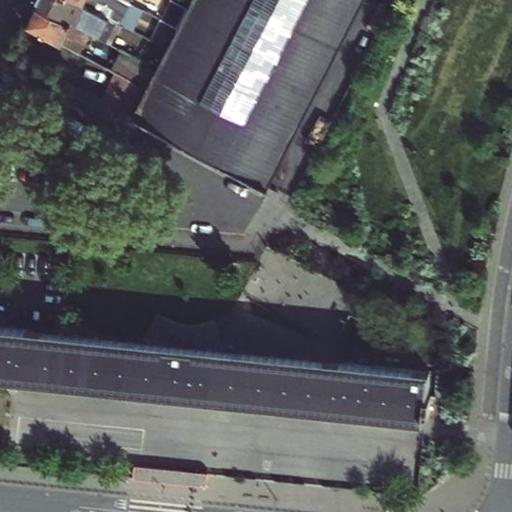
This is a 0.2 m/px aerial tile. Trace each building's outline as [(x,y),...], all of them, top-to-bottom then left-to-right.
[(97,10),(77,0),(41,0),(38,7),(90,34),(96,24),(91,21),(97,10)] [(77,0),(97,10),(101,0),(102,0),(122,10),(127,0),(126,0),(77,0)] [(194,0),(191,7),(181,28),(170,48),(159,69),(148,90),(134,119),(270,191),(271,189),(267,187),(361,0),(194,0)] [(191,7),(177,0),(164,0),(156,15),(160,17),(181,28),(191,7)] [(34,15),(27,28),(62,46),(68,35),(85,44),(90,34),(38,7),(34,15)] [(150,38),(155,41),(170,48),(181,28),(160,17),(150,38)] [(170,48),(155,41),(145,62),(159,69),(170,48)] [(117,74),(132,82),(148,90),(159,69),(145,62),(121,49),(109,70),(117,74)] [(132,82),(117,74),(102,101),(118,110),(132,82)] [(148,90),(132,82),(118,110),(134,119),(148,90)] [(62,334),(0,327),(0,374),(23,376),(145,389),(217,397),(342,410),(426,419),(426,416),(431,416),(432,398),(429,397),(431,373),(363,366),(228,351),(218,350),(212,324),(218,322),(216,319),(190,325),(163,313),(161,316),(165,318),(153,344),(141,342),(62,334)] [(161,316),(141,342),(153,344),(165,318),(161,316)] [(218,350),(228,351),(218,322),(212,324),(218,350)] [(145,389),(23,376),(22,384),(143,398),(145,389)] [(342,410),(217,397),(216,405),(341,418),(342,410)] [(133,468),(132,476),(132,481),(167,485),(204,488),(205,475),(133,468)]
